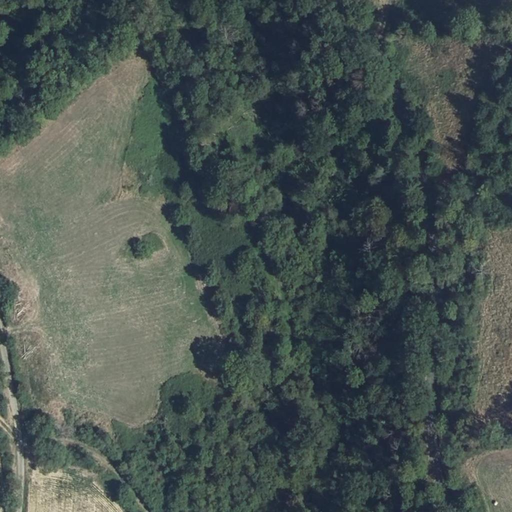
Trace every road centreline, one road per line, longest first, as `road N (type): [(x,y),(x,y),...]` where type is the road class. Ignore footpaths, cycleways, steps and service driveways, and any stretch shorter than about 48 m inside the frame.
road 1 (tertiary): [(339,0),(400,106),(420,171),(435,275),(427,414),(440,490),(453,511)]
road 2 (track): [(277,284),(289,316),(283,511)]
road 3 (unclassified): [(19,511),(19,437),(0,324)]
